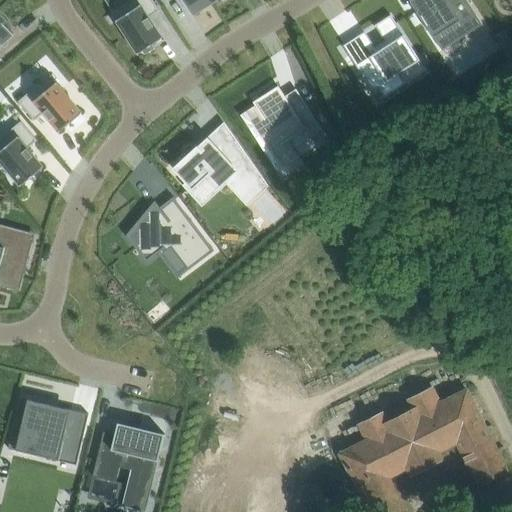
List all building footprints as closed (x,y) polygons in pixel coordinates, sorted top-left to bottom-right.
[(153,0),(129,0),(112,12),(139,53),(143,50),(146,54),(155,48),(152,45),(163,38),(150,17),(160,10),(153,0)] [(183,0),(193,15),(213,2),(212,0),(183,0)] [(460,0),(421,0),(413,5),(442,50),(460,39),(457,34),(453,29),(462,23),(451,6),(460,0)] [(388,44),(357,65),(373,90),(378,87),(398,74),(405,84),(427,70),(391,15),(376,25),(388,44)] [(0,61),(3,59),(0,55),(0,45),(14,34),(0,16),(0,61)] [(511,40),(505,29),(495,36),(507,55),(511,51),(511,40)] [(51,74),(19,101),(35,120),(44,112),(60,131),(82,113),(51,74)] [(306,129),(312,138),(324,130),(309,107),(298,114),(279,85),(260,98),(262,101),(241,115),(282,178),(305,164),(290,139),(306,129)] [(22,121),(0,138),(0,159),(21,185),(44,167),(28,148),(38,140),(22,121)] [(198,146),(174,168),(203,200),(229,176),(243,191),(260,175),(267,185),(269,184),(236,138),(235,139),(235,140),(221,153),(211,142),(202,150),(198,146)] [(150,206),(127,235),(147,261),(171,242),(190,267),(213,250),(213,251),(215,250),(174,196),(173,198),(155,213),(150,206)] [(0,284),(2,285),(20,290),(34,238),(5,230),(2,242),(0,241),(0,284)] [(368,440),(341,453),(370,511),(406,511),(388,476),(408,466),(412,473),(442,458),(438,451),(458,441),(479,484),(508,470),(467,390),(441,403),(433,388),(410,399),(411,401),(405,404),(409,412),(388,422),(383,413),(360,424),(368,440)] [(17,420),(10,449),(45,457),(46,452),(61,456),(63,449),(81,453),(84,438),(82,437),(82,438),(67,434),(71,418),(49,413),(51,407),(30,401),(24,423),(18,422),(19,421),(17,420)] [(147,511),(165,434),(129,425),(126,436),(104,431),(93,476),(116,482),(120,467),(131,469),(123,506),(147,511)]
